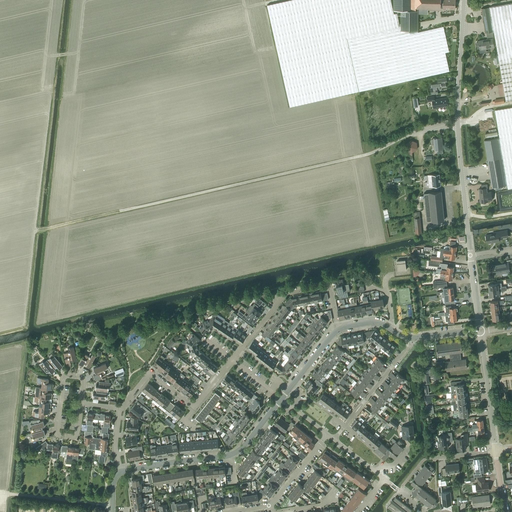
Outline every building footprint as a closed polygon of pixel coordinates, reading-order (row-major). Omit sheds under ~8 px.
[(443,26),(418,32),(402,36),(400,26),(397,13),(394,14),(390,0),(289,0),(267,5),(290,106),(359,91),(449,71),(445,52),(449,51),(443,26)] [(410,11),(410,9),(410,0),(394,0),(395,10),(401,10),(410,11)] [(416,9),(418,9),(441,10),(441,9),(440,0),(410,0),(410,9),(416,9)] [(455,0),(440,0),(441,9),(455,9),(455,0)] [(511,3),(489,7),(491,17),(494,32),(497,52),(503,87),(505,96),(506,100),(511,99),(511,3)] [(489,7),(481,8),(485,33),(486,33),(492,32),(493,31),(493,32),(494,32),(491,17),(489,7)] [(400,26),(402,36),(418,32),(418,31),(418,9),(416,9),(410,9),(410,11),(401,10),(401,26),(400,26)] [(478,42),(476,42),(477,49),(479,48),(480,50),(480,53),(486,52),(486,49),(494,47),(492,38),(478,41),(478,42)] [(447,82),(446,78),(437,79),(437,83),(430,84),(431,94),(438,93),(437,89),(441,89),(441,87),(446,87),(446,83),(447,82)] [(434,96),(426,97),(427,102),(432,101),(433,108),(448,106),(447,98),(447,97),(436,99),(435,99),(434,96)] [(511,107),(495,110),(499,137),(507,185),(508,189),(511,188),(511,107)] [(443,153),(442,150),(443,150),(442,137),(433,138),(433,139),(431,139),(431,145),(433,144),(434,150),(437,150),(437,153),(443,153)] [(492,187),(495,187),(505,185),(507,185),(499,137),(497,138),(484,140),(492,187)] [(412,158),(412,152),(417,149),(417,142),(411,140),(406,144),(406,145),(403,145),(404,149),(406,149),(406,150),(407,152),(406,152),(407,156),(408,162),(413,161),(412,158)] [(425,175),(423,176),(424,179),(427,179),(427,181),(425,182),(425,185),(425,186),(427,186),(427,187),(440,185),(439,174),(428,175),(425,175)] [(478,189),(480,202),(488,201),(492,200),(491,192),(487,192),(486,188),(488,188),(487,184),(481,185),(481,188),(478,189)] [(432,221),(442,220),(444,220),(441,191),(429,193),(424,193),(424,196),(419,196),(420,201),(424,201),(427,222),(432,221)] [(420,217),(419,215),(419,212),(414,212),(414,218),(416,234),(422,233),(420,217)] [(493,234),(486,235),(487,243),(499,241),(498,235),(502,235),(502,237),(508,236),(507,230),(493,232),(493,234)] [(441,248),(440,251),(456,253),(456,251),(457,247),(455,247),(455,242),(451,241),(450,246),(449,246),(447,246),(446,246),(445,246),(444,247),(443,247),(443,248),(441,248)] [(430,256),(430,260),(442,261),(443,257),(455,259),(456,253),(440,251),(439,257),(430,256)] [(397,261),(398,271),(406,270),(405,260),(397,261)] [(507,272),(509,271),(508,262),(492,265),(494,274),(502,273),(502,274),(503,275),(504,275),(507,275),(507,274),(507,273),(507,272)] [(440,263),(440,266),(441,266),(440,272),(453,273),(454,267),(447,266),(447,264),(440,263)] [(434,272),(434,273),(435,274),(440,275),(440,278),(452,280),(453,273),(440,272),(435,272),(434,272)] [(343,285),(343,283),(342,279),(337,280),(338,285),(336,286),(337,293),(338,293),(339,298),(348,297),(347,291),(350,290),(350,291),(350,290),(349,283),(348,283),(348,284),(343,285)] [(316,293),(315,294),(317,303),(319,303),(319,301),(325,300),(324,293),(321,294),(320,291),(316,292),(316,293)] [(454,293),(442,294),(443,297),(444,297),(445,304),(452,303),(452,300),(454,299),(454,293)] [(378,295),(376,296),(377,300),(377,302),(378,308),(384,307),(382,299),(379,299),(378,295)] [(291,298),(288,300),(293,308),(294,307),(294,308),(297,308),(296,306),(300,305),(299,302),(298,296),(293,297),(294,298),(292,298),(292,299),(291,298)] [(367,298),(365,298),(366,304),(368,313),(370,313),(370,312),(373,311),(373,309),(371,303),(368,304),(367,298)] [(283,305),(280,308),(288,314),(291,310),(293,308),(288,300),(284,303),(285,304),(285,305),(284,306),(283,305)] [(356,302),(354,302),(357,315),(362,314),(360,305),(357,306),(356,302)] [(251,305),(247,309),(258,318),(259,316),(260,316),(261,315),(261,313),(259,311),(261,309),(261,308),(254,303),(252,306),(251,305)] [(345,304),(343,305),(345,317),(351,316),(349,307),(349,304),(345,304)] [(340,307),(337,308),(338,310),(339,318),(345,317),(343,305),(340,305),(340,307)] [(445,315),(456,314),(455,307),(451,308),(451,306),(445,307),(446,312),(445,312),(445,315)] [(280,308),(277,312),(279,313),(278,314),(285,320),(287,318),(286,317),(288,314),(280,308)] [(245,315),(243,318),(248,322),(249,323),(250,323),(252,321),(254,322),(256,322),(257,320),(257,319),(258,318),(247,309),(247,310),(246,311),(246,312),(248,314),(247,316),(245,315)] [(499,313),(492,314),(492,320),(493,320),(493,321),(496,320),(500,319),(500,316),(501,316),(501,313),(499,313)] [(209,319),(204,321),(209,329),(213,327),(214,327),(214,314),(212,314),(212,315),(208,317),(209,319)] [(214,314),(214,327),(218,330),(225,320),(225,319),(218,314),(214,314)] [(276,314),(273,317),(281,323),(283,320),(284,322),(285,320),(278,314),(277,315),(276,314)] [(457,320),(456,314),(445,315),(446,321),(448,321),(448,324),(454,323),(454,320),(457,320)] [(273,317),(270,321),(272,322),(271,323),(278,329),(280,327),(278,326),(281,323),(273,317)] [(315,317),(314,319),(324,327),(327,322),(321,317),(318,319),(315,317)] [(313,321),(311,324),(313,326),(320,331),(324,327),(314,319),(312,321),(313,321)] [(225,320),(218,330),(222,333),(229,323),(225,320)] [(203,322),(198,328),(205,333),(209,329),(204,321),(203,322)] [(229,323),(222,333),(227,336),(233,326),(229,323)] [(269,323),(266,326),(274,332),(276,329),(277,330),(278,329),(271,323),(270,324),(269,323)] [(307,328),(317,335),(320,331),(313,326),(311,324),(309,326),(308,326),(307,328)] [(233,326),(227,336),(231,339),(233,337),(232,337),(236,331),(237,329),(238,329),(233,326)] [(266,326),(263,330),(264,330),(264,332),(270,337),(271,338),(273,336),(271,335),(274,332),(266,326)] [(307,328),(305,330),(308,332),(307,334),(314,339),(317,335),(307,328)] [(236,331),(232,337),(233,337),(237,340),(242,333),(237,329),(236,331)] [(374,330),(365,332),(367,340),(369,337),(373,340),(379,333),(375,330),(374,330)] [(298,332),(296,334),(297,335),(298,336),(303,339),(310,344),(314,339),(307,334),(304,337),(298,332)] [(362,332),(357,333),(359,343),(359,345),(366,344),(365,340),(366,340),(367,340),(365,332),(362,333),(362,332)] [(242,333),(237,340),(241,343),(246,336),(242,333)] [(379,333),(373,340),(377,344),(383,336),(379,333)] [(200,340),(193,334),(192,334),(190,334),(189,335),(188,336),(188,338),(189,339),(187,341),(183,340),(183,341),(196,344),(200,340)] [(297,335),(296,337),(297,338),(298,339),(301,341),(299,343),(306,349),(310,344),(303,339),(298,336),(297,335)] [(337,343),(340,346),(343,348),(345,345),(348,345),(346,335),(341,336),(341,338),(337,343)] [(383,336),(377,344),(381,347),(387,339),(383,336)] [(171,339),(167,345),(170,348),(175,342),(171,339)] [(387,339),(381,347),(386,351),(392,343),(387,339)] [(198,349),(196,344),(183,341),(182,343),(186,344),(190,352),(198,349)] [(257,344),(253,341),(247,348),(252,351),(257,344)] [(460,352),(462,352),(461,341),(436,344),(437,355),(449,354),(450,354),(455,353),(460,353),(460,352)] [(294,344),(293,346),(296,348),(303,354),(303,353),(304,352),(304,351),(306,349),(299,343),(297,346),(294,344)] [(392,343),(386,351),(390,354),(396,346),(392,343)] [(256,354),(260,349),(261,347),(257,344),(252,351),(256,354)] [(292,348),(290,351),(292,352),(299,358),(301,355),(302,356),(303,354),(296,348),(293,346),(291,348),(292,348)] [(333,349),(342,356),(345,352),(337,346),(335,348),(333,349)] [(70,361),(76,359),(73,347),(68,348),(68,352),(63,353),(66,365),(70,364),(70,361)] [(198,349),(190,352),(191,354),(197,359),(202,352),(198,349)] [(259,359),(264,352),(260,349),(256,354),(255,356),(259,359)] [(338,360),(342,356),(333,349),(332,351),(333,352),(331,354),(338,360)] [(83,363),(89,366),(95,355),(90,352),(88,356),(84,353),(78,364),(82,366),(83,363)] [(207,356),(202,352),(197,359),(195,362),(199,365),(201,363),(207,356)] [(269,355),(265,352),(264,352),(259,359),(263,362),(269,355)] [(285,355),(290,358),(294,362),(295,362),(299,358),(292,352),(290,355),(287,353),(287,352),(285,355)] [(62,366),(54,356),(52,353),(48,356),(49,357),(46,360),(54,369),(57,366),(59,368),(62,366)] [(278,363),(275,368),(278,371),(278,373),(288,372),(290,369),(293,365),(292,365),(294,362),(290,358),(285,355),(284,353),(282,356),(288,360),(283,366),(278,363)] [(446,371),(457,369),(455,353),(450,354),(450,361),(445,361),(446,371)] [(455,353),(457,369),(467,368),(466,358),(461,359),(460,353),(455,353)] [(335,364),(338,360),(331,354),(329,357),(328,356),(327,358),(335,364)] [(153,364),(157,368),(163,360),(164,360),(165,358),(161,355),(160,357),(159,356),(153,364)] [(273,359),(269,355),(263,362),(267,366),(273,359)] [(203,368),(210,361),(211,359),(207,356),(201,363),(199,365),(203,368)] [(377,357),(373,361),(381,367),(382,365),(385,363),(377,357)] [(332,368),(335,364),(327,358),(325,360),(326,360),(324,362),(332,368)] [(273,359),(267,366),(272,369),(277,362),(273,359)] [(55,370),(54,369),(46,360),(43,362),(42,361),(39,364),(46,373),(49,370),(51,372),(55,370)] [(163,360),(157,368),(162,371),(168,363),(164,360),(163,360)] [(214,364),(210,361),(203,368),(202,370),(206,373),(214,364)] [(373,361),(370,365),(378,371),(380,369),(381,367),(373,361)] [(328,373),(332,368),(324,362),(322,365),(321,365),(320,366),(328,373)] [(104,370),(107,368),(105,363),(93,368),(96,374),(93,375),(95,379),(106,375),(104,370)] [(168,363),(162,371),(166,374),(171,368),(172,367),(168,363)] [(218,367),(214,364),(206,373),(211,377),(212,374),(218,367)] [(370,365),(367,369),(374,375),(376,374),(378,371),(370,365)] [(325,377),(328,373),(320,366),(319,368),(319,369),(317,371),(323,375),(325,377)] [(116,377),(123,375),(123,370),(122,368),(114,371),(116,377)] [(165,375),(169,378),(175,372),(171,368),(166,374),(165,375)] [(317,371),(315,369),(312,374),(319,379),(323,375),(317,371)] [(367,369),(363,374),(371,380),(373,377),(374,375),(367,369)] [(175,372),(169,378),(173,382),(179,375),(175,372)] [(173,382),(172,383),(177,386),(183,378),(185,376),(181,373),(179,375),(173,382),(173,383),(173,382)] [(396,376),(394,377),(402,383),(405,379),(397,373),(396,376)] [(432,375),(432,373),(423,374),(424,384),(429,384),(428,376),(432,375)] [(231,378),(227,374),(221,381),(226,385),(231,378)] [(363,374),(360,378),(368,384),(369,382),(371,380),(363,374)] [(37,377),(36,382),(41,383),(41,388),(47,388),(47,389),(53,389),(53,384),(47,383),(48,379),(37,377)] [(393,379),(391,382),(398,388),(402,383),(394,377),(393,379)] [(183,378),(177,386),(181,390),(187,382),(183,378)] [(235,381),(231,378),(226,385),(230,388),(231,387),(235,381)] [(360,378),(357,382),(364,388),(366,386),(368,384),(360,378)] [(320,386),(322,384),(316,379),(313,383),(309,380),(305,385),(309,388),(307,390),(312,394),(314,392),(316,393),(319,390),(317,388),(315,387),(317,384),(320,386)] [(95,385),(95,390),(96,390),(107,391),(108,387),(110,387),(110,383),(109,382),(109,381),(105,380),(104,382),(99,381),(98,386),(95,385)] [(235,390),(241,383),(236,380),(235,381),(231,387),(235,390)] [(354,380),(351,384),(353,386),(361,392),(362,391),(364,388),(357,382),(354,380)] [(463,381),(450,382),(451,385),(450,386),(451,388),(451,392),(465,390),(464,384),(463,384),(463,381)] [(187,382),(181,390),(185,393),(192,385),(187,382)] [(389,384),(387,386),(395,392),(398,388),(391,382),(389,384)] [(152,386),(148,383),(142,390),(142,391),(145,394),(146,394),(152,386)] [(192,385),(185,393),(190,396),(196,389),(198,387),(193,383),(192,385)] [(239,393),(245,386),(241,383),(235,390),(239,393)] [(159,392),(157,390),(152,386),(146,394),(147,394),(146,395),(150,397),(153,399),(159,392)] [(244,397),(249,390),(245,386),(239,393),(244,397)] [(353,386),(350,391),(357,397),(360,394),(361,392),(353,386)] [(386,388),(384,390),(392,396),(395,392),(387,386),(386,388)] [(35,392),(35,396),(40,397),(49,398),(51,399),(52,393),(46,393),(47,389),(47,388),(41,388),(36,387),(35,392)] [(92,394),(92,398),(93,398),(105,399),(105,395),(107,396),(107,391),(96,390),(95,394),(92,394)] [(244,397),(248,400),(254,393),(249,390),(244,397)] [(382,393),(381,394),(388,400),(392,396),(384,390),(382,393)] [(160,405),(166,397),(161,393),(161,394),(159,392),(153,399),(156,402),(159,405),(159,404),(160,405)] [(212,396),(218,401),(222,397),(215,392),(212,396)] [(257,396),(254,394),(249,401),(252,403),(249,407),(256,412),(261,406),(260,405),(259,402),(256,399),(257,396)] [(323,394),(317,401),(322,404),(327,397),(323,394)] [(379,396),(377,398),(385,405),(388,400),(381,394),(379,396)] [(35,397),(34,401),(39,402),(39,407),(50,408),(51,403),(48,403),(49,398),(40,397),(35,396),(35,397)] [(215,405),(218,401),(212,396),(209,400),(215,405)] [(451,401),(451,402),(451,403),(452,404),(453,404),(457,403),(466,402),(465,396),(452,398),(452,400),(452,401),(451,401)] [(171,401),(166,397),(160,405),(160,406),(163,408),(166,410),(172,403),(170,401),(171,401)] [(327,397),(322,404),(322,405),(326,408),(332,400),(327,397)] [(375,401),(374,403),(382,409),(385,405),(377,398),(375,401)] [(212,409),(215,405),(209,400),(205,404),(212,409)] [(332,400),(326,408),(330,411),(336,403),(332,400)] [(340,406),(336,412),(340,415),(346,408),(348,405),(343,402),(340,406)] [(148,410),(144,406),(142,408),(136,403),(130,409),(140,417),(143,413),(144,415),(148,410)] [(174,405),(172,403),(166,410),(169,413),(172,415),(173,415),(173,416),(180,408),(175,404),(174,405)] [(336,403),(330,411),(335,414),(336,412),(340,406),(336,403)] [(373,404),(371,407),(378,413),(382,409),(374,403),(373,404)] [(208,414),(212,409),(205,404),(202,409),(208,414)] [(33,411),(32,416),(44,417),(44,413),(50,413),(50,408),(39,407),(38,412),(33,411)] [(180,408),(173,416),(174,416),(173,416),(177,419),(177,418),(178,419),(184,411),(184,412),(184,411),(180,408)] [(346,408),(340,415),(345,419),(347,416),(348,417),(351,413),(349,412),(351,411),(346,408)] [(454,413),(453,413),(453,416),(453,417),(456,417),(457,419),(464,418),(464,417),(468,417),(468,415),(468,414),(469,414),(469,411),(467,411),(467,408),(454,410),(454,413)] [(205,418),(208,414),(202,409),(199,413),(205,418)] [(87,420),(86,424),(87,425),(86,428),(93,428),(93,425),(92,425),(92,419),(98,419),(99,413),(98,413),(97,413),(96,413),(95,413),(93,413),(87,413),(86,420),(87,420)] [(99,413),(98,419),(104,420),(103,426),(102,426),(101,429),(108,430),(108,427),(109,427),(110,415),(105,415),(105,414),(102,414),(102,413),(100,413),(100,414),(99,413)] [(201,422),(205,418),(199,413),(195,417),(201,422)] [(248,423),(251,418),(245,413),(241,417),(248,423)] [(138,419),(134,417),(131,417),(130,422),(128,421),(127,429),(138,430),(139,422),(137,422),(138,419)] [(245,427),(248,423),(241,417),(239,419),(237,418),(236,420),(245,427)] [(294,424),(291,422),(291,421),(289,424),(280,417),(274,425),(284,432),(286,428),(289,430),(294,424)] [(354,424),(352,426),(356,430),(362,422),(364,420),(360,417),(357,420),(356,419),(353,423),(354,424)] [(389,422),(396,427),(399,424),(392,418),(389,422)] [(44,425),(43,421),(40,422),(39,419),(31,420),(32,424),(31,424),(32,428),(30,429),(31,433),(42,430),(41,426),(44,425)] [(241,431),(245,427),(236,420),(232,424),(234,426),(241,431)] [(362,422),(356,430),(360,433),(365,428),(366,426),(362,422)] [(294,435),(300,428),(295,425),(290,431),(294,435)] [(403,438),(409,438),(414,437),(413,425),(401,426),(403,438)] [(238,435),(241,431),(234,426),(231,430),(238,435)] [(473,431),(473,430),(478,429),(479,436),(483,435),(483,432),(484,432),(483,426),(472,427),(468,428),(468,431),(473,431)] [(270,428),(267,432),(274,438),(278,434),(277,433),(278,431),(273,427),(272,429),(270,428)] [(84,436),(84,442),(89,443),(95,443),(96,438),(92,437),(93,428),(86,428),(86,431),(85,431),(84,436)] [(297,440),(304,432),(300,428),(294,435),(293,437),(297,440)] [(360,433),(358,435),(362,438),(369,431),(368,430),(365,428),(360,433)] [(42,434),(45,434),(43,429),(42,430),(31,433),(28,434),(29,437),(30,437),(32,442),(43,439),(42,434)] [(96,438),(95,443),(107,445),(108,439),(109,433),(107,433),(108,430),(101,429),(100,429),(100,432),(101,432),(101,433),(103,433),(102,438),(96,438)] [(235,439),(238,435),(231,430),(228,434),(235,439)] [(369,431),(362,438),(367,442),(373,435),(371,433),(369,431)] [(129,437),(126,437),(127,445),(137,443),(136,433),(132,432),(129,432),(129,437)] [(228,434),(226,432),(222,437),(224,441),(227,443),(228,442),(231,444),(235,439),(228,434)] [(267,432),(264,436),(271,442),(274,438),(267,432)] [(308,435),(304,432),(297,440),(301,444),(308,435)] [(373,435),(367,442),(371,445),(377,438),(380,435),(376,432),(373,435)] [(437,441),(438,449),(448,448),(447,442),(453,441),(452,432),(448,432),(448,435),(438,436),(439,441),(437,441)] [(461,438),(455,439),(457,450),(465,449),(465,443),(468,442),(467,434),(461,434),(461,438)] [(310,440),(311,441),(312,439),(308,435),(301,444),(303,445),(305,447),(310,440)] [(264,436),(261,440),(268,446),(271,442),(264,436)] [(377,438),(371,445),(375,449),(381,442),(377,438)] [(258,444),(265,450),(268,446),(261,440),(258,444)] [(315,444),(311,441),(310,440),(305,447),(309,451),(315,444)] [(390,447),(389,448),(397,455),(398,454),(399,452),(401,453),(402,452),(402,451),(401,450),(403,448),(402,446),(404,444),(402,442),(399,440),(397,442),(396,441),(393,444),(392,445),(390,447)] [(45,441),(36,448),(38,451),(41,448),(43,450),(47,450),(52,450),(52,452),(51,458),(57,458),(58,452),(58,446),(53,445),(53,444),(47,444),(45,441)] [(375,449),(374,450),(377,452),(376,453),(378,455),(379,454),(382,456),(388,448),(387,447),(384,445),(382,443),(381,442),(375,449)] [(95,450),(94,453),(100,454),(100,455),(99,455),(98,461),(104,462),(105,456),(106,456),(107,450),(106,450),(107,445),(95,443),(95,449),(95,450)] [(258,444),(254,448),(262,454),(265,450),(258,444)] [(58,446),(58,452),(61,453),(61,454),(62,454),(63,455),(64,455),(65,455),(66,455),(66,454),(66,458),(65,463),(71,464),(71,459),(73,447),(67,447),(68,446),(62,445),(61,446),(58,446)] [(140,452),(143,451),(142,446),(135,447),(136,450),(128,452),(130,460),(141,458),(140,452)] [(73,447),(71,459),(77,460),(78,453),(84,454),(84,448),(79,447),(79,448),(73,447)] [(388,448),(382,456),(384,459),(388,455),(389,453),(391,454),(393,457),(395,458),(397,455),(389,448),(388,448)] [(253,450),(250,454),(257,460),(259,458),(260,459),(262,457),(260,456),(253,450)] [(323,453),(319,459),(324,462),(330,453),(326,450),(323,453)] [(295,458),(294,457),(296,455),(291,451),(289,454),(290,455),(287,459),(295,466),(299,461),(295,458)] [(330,453),(324,462),(326,464),(325,465),(327,467),(328,465),(334,456),(330,453)] [(250,454),(246,458),(254,464),(255,462),(257,463),(258,461),(257,460),(250,454)] [(334,456),(328,465),(332,468),(339,459),(334,456)] [(246,458),(243,462),(251,468),(252,466),(254,467),(255,465),(254,464),(246,458)] [(474,478),(482,477),(481,473),(480,473),(480,472),(488,471),(486,458),(474,460),(474,464),(475,464),(476,470),(475,470),(476,474),(473,474),(474,478)] [(292,470),(295,466),(287,459),(284,464),(282,462),(280,464),(285,468),(287,466),(292,470)] [(339,459),(332,468),(333,468),(337,472),(338,470),(343,463),(339,459)] [(240,466),(247,472),(251,468),(243,462),(240,466)] [(338,470),(337,472),(341,475),(341,474),(343,473),(348,466),(343,463),(338,470)] [(434,507),(436,505),(438,503),(435,500),(436,499),(421,487),(422,486),(421,486),(433,471),(431,470),(433,467),(428,463),(426,466),(425,465),(422,468),(421,467),(420,469),(421,469),(417,475),(415,474),(414,476),(415,477),(411,483),(416,487),(412,493),(418,497),(417,499),(419,500),(420,499),(425,503),(424,505),(426,506),(427,505),(430,507),(431,505),(434,507)] [(459,472),(458,463),(445,465),(446,468),(442,468),(443,475),(447,474),(447,473),(459,472)] [(284,470),(285,468),(280,464),(278,467),(280,468),(277,473),(285,479),(288,474),(285,472),(285,471),(284,470)] [(240,466),(237,470),(244,476),(246,478),(249,473),(247,472),(240,466)] [(343,473),(341,474),(344,476),(343,478),(344,479),(345,478),(352,469),(348,466),(343,473)] [(352,469),(345,478),(349,481),(350,481),(351,479),(356,472),(352,469)] [(311,474),(319,480),(322,476),(315,470),(311,474)] [(285,479),(277,473),(275,471),(270,478),(275,482),(276,480),(281,483),(285,479)] [(356,472),(351,479),(352,479),(352,478),(355,480),(358,483),(364,474),(363,474),(362,474),(360,473),(357,471),(356,472)] [(132,479),(131,480),(131,482),(132,482),(133,485),(141,483),(141,480),(144,480),(144,474),(137,476),(138,478),(132,479)] [(308,478),(316,484),(319,480),(311,474),(308,478)] [(364,474),(358,483),(361,485),(359,487),(363,490),(365,492),(368,488),(365,486),(367,483),(369,480),(364,476),(365,476),(365,475),(365,474),(364,474)] [(488,482),(484,482),(484,480),(484,477),(478,478),(478,483),(476,483),(477,491),(489,490),(488,482)] [(273,484),(275,482),(270,478),(268,480),(269,482),(266,486),(274,492),(278,488),(274,485),(273,484)] [(305,482),(312,488),(313,488),(316,484),(308,478),(305,482)] [(302,486),(305,488),(305,489),(309,492),(312,488),(305,482),(303,485),(302,486)] [(298,483),(295,487),(302,493),(305,489),(305,488),(302,486),(300,485),(298,483)] [(271,497),(274,492),(266,486),(263,490),(261,489),(259,491),(264,495),(266,493),(271,497)] [(295,487),(292,491),(299,497),(302,493),(295,487)] [(359,487),(355,492),(359,494),(363,497),(366,492),(365,492),(363,490),(359,487)] [(441,487),(438,487),(439,496),(442,495),(443,505),(451,504),(450,492),(441,492),(441,487)] [(134,490),(132,491),(132,496),(141,495),(141,492),(148,491),(148,488),(134,490)] [(214,497),(216,507),(222,506),(221,502),(222,501),(222,500),(224,499),(222,491),(219,492),(219,493),(217,494),(217,496),(214,497)] [(292,491),(289,495),(295,501),(296,501),(299,497),(292,491)] [(240,503),(238,492),(233,493),(234,496),(225,498),(226,507),(238,505),(237,503),(240,503)] [(355,492),(352,496),(356,499),(359,502),(361,499),(361,500),(362,500),(363,500),(363,499),(363,498),(363,497),(359,494),(355,492)] [(472,497),(473,499),(474,507),(490,505),(489,495),(472,497)] [(352,496),(348,501),(352,504),(356,506),(359,502),(356,499),(352,496)] [(387,507),(387,508),(392,511),(410,511),(412,510),(395,497),(392,500),(391,500),(390,501),(391,502),(387,507)] [(148,500),(133,502),(134,508),(143,506),(143,503),(148,502),(148,500)] [(182,502),(183,511),(186,511),(190,511),(189,508),(194,507),(193,500),(190,501),(188,501),(182,502)] [(157,510),(160,509),(160,511),(168,511),(167,504),(160,505),(160,501),(155,502),(157,510)] [(183,511),(182,502),(177,503),(175,504),(174,501),(171,502),(172,511),(178,510),(178,511),(183,511)] [(348,501),(345,506),(349,509),(352,511),(353,511),(354,511),(355,511),(355,510),(354,509),(356,506),(352,504),(348,501)]
